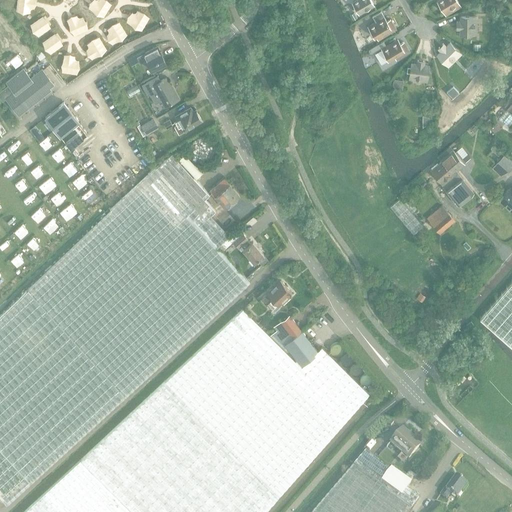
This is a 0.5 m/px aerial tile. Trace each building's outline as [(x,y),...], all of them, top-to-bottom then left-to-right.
[(143,0),(75,0),(88,27),(99,22),(104,32),(121,24),(118,18),(124,16),(133,35),(155,25),(143,0)] [(358,13),(373,5),(370,0),(357,0),(352,3),(358,13)] [(458,3),(456,0),(440,0),(437,2),(443,12),(458,3)] [(376,22),(368,27),(374,38),(375,37),(378,41),(397,29),(390,19),(387,22),(381,12),(372,17),(376,22)] [(473,17),(461,16),(461,22),(458,22),(458,28),(461,28),(460,34),(472,34),(472,28),(474,28),(474,23),(472,23),(473,17)] [(355,24),(349,28),(353,34),(359,30),(355,24)] [(0,42),(14,33),(10,27),(0,33),(0,42)] [(382,50),(375,54),(381,64),(404,50),(398,40),(382,50)] [(383,41),(368,50),(370,54),(385,45),(383,41)] [(439,49),(441,51),(437,55),(445,64),(450,59),(451,60),(455,56),(454,56),(458,51),(450,43),(446,47),(444,45),(439,49)] [(22,45),(7,55),(10,61),(25,51),(22,45)] [(101,56),(111,50),(108,45),(98,51),(101,56)] [(142,54),(137,57),(140,63),(146,60),(151,70),(165,63),(159,52),(158,52),(156,46),(142,53),(142,54)] [(411,64),(409,80),(415,81),(415,78),(421,78),(420,82),(426,82),(429,66),(423,65),(423,63),(417,62),(417,64),(411,64)] [(64,73),(67,79),(79,72),(76,66),(64,73)] [(35,98),(53,84),(41,69),(30,78),(23,69),(6,82),(8,85),(0,91),(0,98),(2,101),(5,98),(17,112),(25,106),(26,108),(37,100),(35,98)] [(154,104),(161,100),(164,107),(177,100),(165,78),(160,81),(157,75),(141,84),(147,94),(149,93),(154,104)] [(403,88),(404,80),(395,78),(394,87),(403,88)] [(137,85),(127,90),(130,96),(140,90),(137,85)] [(453,86),(447,92),(453,100),(460,94),(453,86)] [(44,116),(59,135),(69,148),(88,133),(78,121),(79,120),(64,101),(44,116)] [(183,130),(201,120),(195,110),(192,112),(190,107),(176,116),(178,120),(175,122),(176,125),(174,126),(178,134),(184,131),(183,130)] [(511,114),(506,110),(498,119),(507,127),(511,121),(511,114)] [(419,113),(418,128),(427,129),(428,114),(419,113)] [(154,119),(141,126),(146,135),(159,128),(154,119)] [(168,119),(163,122),(166,129),(172,126),(168,119)] [(39,142),(45,149),(52,144),(46,137),(39,142)] [(59,147),(51,153),(58,162),(65,156),(59,147)] [(430,171),(440,183),(455,171),(464,164),(463,164),(470,157),(462,147),(454,152),(453,151),(430,171)] [(171,154),(157,167),(200,214),(209,205),(204,199),(209,195),(206,192),(171,154)] [(511,161),(504,154),(497,162),(508,172),(511,167),(511,161)] [(62,168),(67,174),(75,168),(70,161),(62,168)] [(110,211),(0,316),(0,497),(6,505),(250,282),(217,247),(229,236),(210,215),(215,211),(209,205),(200,214),(157,167),(156,167),(109,210),(110,211)] [(440,183),(445,190),(460,177),(455,171),(440,183)] [(79,188),(88,182),(82,173),(73,180),(79,188)] [(472,192),(460,177),(445,190),(457,204),(472,192)] [(224,208),(239,196),(225,178),(209,190),(224,208)] [(511,186),(510,185),(501,196),(511,205),(511,186)] [(91,189),(83,194),(88,201),(95,196),(91,189)] [(400,198),(390,207),(413,234),(423,226),(411,212),(403,203),(400,198)] [(408,199),(403,203),(411,212),(416,208),(408,199)] [(66,219),(75,212),(69,205),(61,211),(66,219)] [(439,233),(454,220),(442,205),(426,218),(439,233)] [(222,208),(213,216),(225,229),(234,221),(222,208)] [(44,226),(50,233),(59,225),(53,218),(44,226)] [(23,224),(15,231),(21,238),(28,231),(23,224)] [(241,251),(243,250),(254,263),(264,255),(252,241),(250,243),(246,240),(248,239),(242,233),(232,241),(241,251)] [(28,243),(34,249),(39,244),(33,237),(28,243)] [(266,304),(272,299),(278,306),(280,304),(281,305),(290,296),(289,295),(292,292),(280,279),(266,292),(267,293),(261,298),(266,304)] [(511,279),(480,317),(481,318),(511,344),(511,279)] [(321,348),(317,351),(301,368),(269,335),(241,308),(80,460),(23,511),(264,511),(271,505),(303,468),(320,448),(368,394),(327,352),(321,348)] [(274,330),(269,335),(301,368),(317,351),(289,315),(272,327),(274,330)] [(408,459),(419,446),(409,438),(411,435),(402,428),(389,443),(408,459)] [(407,511),(418,497),(406,489),(401,496),(381,481),(390,469),(366,451),(313,511),(407,511)] [(390,469),(381,481),(401,496),(406,489),(411,482),(411,481),(405,477),(391,467),(390,469)] [(409,472),(405,477),(411,481),(413,478),(415,476),(409,472)] [(455,498),(465,485),(455,477),(445,490),(444,489),(439,495),(446,500),(450,494),(455,498)] [(443,511),(445,511),(434,503),(426,511),(443,511)]
